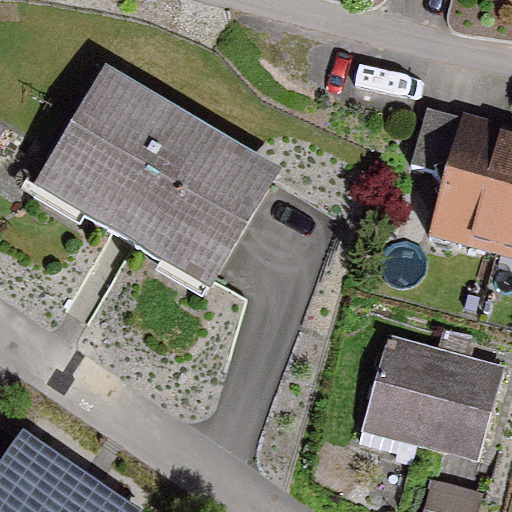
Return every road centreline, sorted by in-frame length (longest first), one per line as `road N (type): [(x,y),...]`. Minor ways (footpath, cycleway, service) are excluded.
road 1 (residential): [(272,511),(0,316)]
road 2 (residential): [(280,0),(511,56)]
